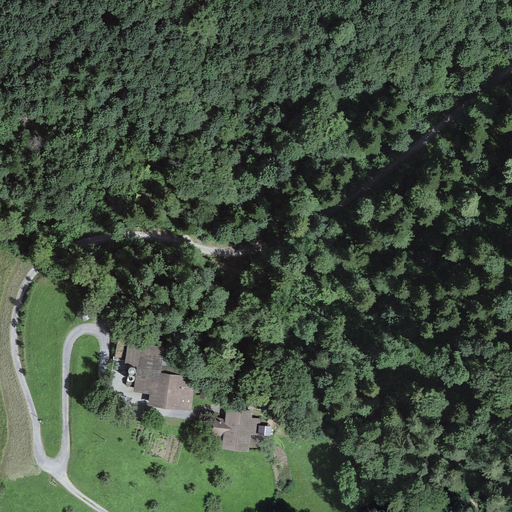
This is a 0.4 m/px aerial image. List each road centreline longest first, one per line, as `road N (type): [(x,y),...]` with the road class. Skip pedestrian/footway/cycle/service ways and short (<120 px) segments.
road 1 (track): [(511,65),(404,159),(319,216),(248,250),(156,236),(95,241),(43,263),(21,291),(13,329),(41,464),(53,469)]
road 2 (residential): [(53,469),(66,451),(63,364),(75,333),(100,339),(102,389),(121,403),(151,416),(206,413)]
